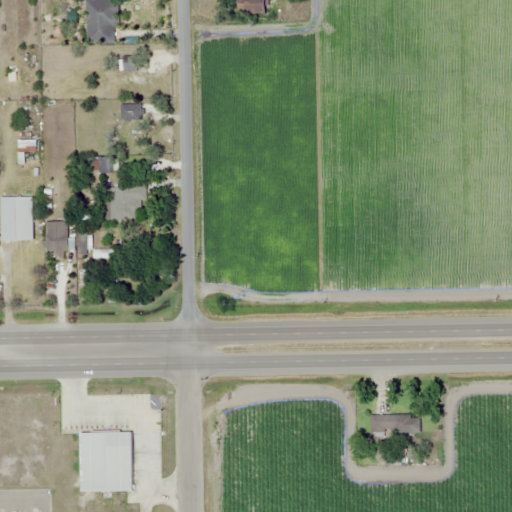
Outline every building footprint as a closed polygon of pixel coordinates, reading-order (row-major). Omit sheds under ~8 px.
[(84,0),(85,43),(118,43),(117,0),(84,0)] [(265,0),(237,0),(237,11),(266,11),(265,0)] [(141,103),(121,103),(121,119),(141,119),(141,103)] [(113,171),(113,158),(100,158),(100,171),(113,171)] [(111,185),(111,197),(102,197),(102,218),(140,219),(140,199),(146,199),(146,186),(111,185)] [(1,197),(1,239),(32,239),(32,197),(1,197)] [(45,220),(45,250),(54,250),(54,259),(67,259),(67,220),(45,220)] [(418,433),(418,414),(370,414),(370,433),(418,433)] [(80,432),(80,491),(132,491),(132,432),(80,432)]
